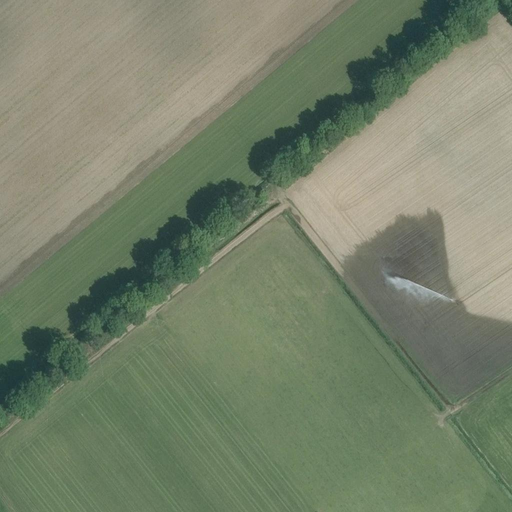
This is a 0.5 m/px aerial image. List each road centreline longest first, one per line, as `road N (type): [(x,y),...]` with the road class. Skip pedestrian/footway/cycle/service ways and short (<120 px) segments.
road 1 (track): [(511,371),(446,408),(266,173)]
road 2 (track): [(78,369),(288,202)]
